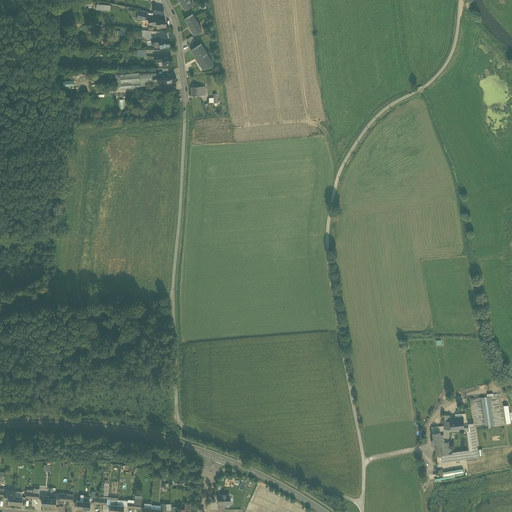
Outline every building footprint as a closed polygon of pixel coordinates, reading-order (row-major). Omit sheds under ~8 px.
[(178,0),(185,10),(193,5),(189,0),(178,0)] [(163,8),(154,6),(153,13),(162,15),(163,8)] [(138,10),(136,18),(137,21),(145,20),(147,12),(138,10)] [(184,19),(193,35),(202,30),(192,14),(184,19)] [(156,24),(156,28),(160,28),(160,27),(166,27),(165,19),(157,20),(157,19),(148,19),(149,25),(156,24)] [(159,44),(160,48),(163,48),(163,47),(169,47),(168,39),(160,40),(160,38),(151,39),(152,45),(159,44)] [(191,50),(202,69),(212,63),(201,44),(195,47),(191,50)] [(162,61),(163,66),(166,65),(166,64),(172,64),(171,56),(163,57),(163,56),(154,57),(155,62),(158,62),(162,61)] [(163,73),(158,74),(157,74),(158,81),(156,81),(156,84),(170,83),(170,82),(175,81),(174,73),(167,74),(166,71),(163,71),(163,73)] [(147,81),(156,84),(156,81),(158,81),(157,74),(158,74),(158,73),(153,73),(152,73),(139,74),(139,75),(135,75),(135,73),(126,74),(115,75),(116,85),(120,85),(121,88),(128,87),(129,88),(131,88),(131,84),(133,84),(140,84),(140,82),(144,82),(147,81)] [(191,96),(203,95),(202,87),(191,88),(191,96)] [(511,423),(508,405),(503,406),(505,424),(511,423)] [(455,414),(455,418),(463,417),(463,418),(463,422),(466,421),(466,413),(455,414)] [(445,417),(445,421),(450,421),(451,429),(464,428),(464,424),(463,422),(463,418),(463,417),(455,418),(450,418),(450,416),(445,417)] [(443,430),(451,429),(450,421),(445,421),(442,421),(443,426),(443,430)] [(452,454),(444,455),(441,455),(442,462),(478,457),(478,456),(477,449),(474,423),(473,423),(473,422),(472,422),(472,423),(468,424),(469,427),(469,431),(467,431),(469,450),(452,453),(452,454)] [(434,440),(434,441),(441,440),(441,435),(440,432),(432,433),(434,440)] [(445,443),(442,443),(444,455),(452,454),(452,453),(450,442),(445,443)] [(442,443),(434,445),(435,446),(436,456),(441,455),(444,455),(442,443)] [(443,472),(444,477),(444,478),(455,476),(464,474),(462,469),(443,472)] [(229,495),(218,495),(218,504),(219,504),(225,504),(225,505),(229,505),(229,495)] [(110,505),(110,504),(111,497),(101,496),(100,499),(107,500),(106,505),(110,505)]
